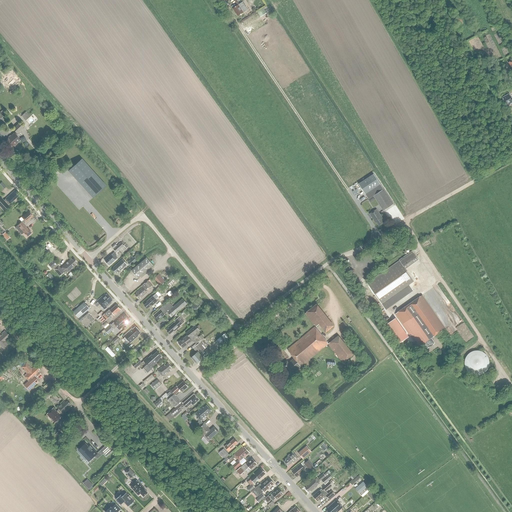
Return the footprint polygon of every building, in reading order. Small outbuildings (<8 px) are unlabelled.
[(244,13),(241,10),(244,8),(242,4),(239,6),(238,5),(232,9),(237,17),(244,13)] [(258,11),(261,16),(267,13),(263,8),(258,11)] [(10,73),(2,80),(10,89),(18,82),(10,73)] [(506,105),(511,101),(511,95),(511,93),(502,98),(506,105)] [(13,145),(13,146),(20,141),(15,136),(23,128),(19,123),(12,129),(14,132),(2,143),(8,149),(13,145)] [(81,159),(68,171),(92,198),(106,186),(81,159)] [(394,204),(374,174),(358,185),(369,200),(374,197),(384,211),(394,204)] [(9,204),(19,195),(14,191),(3,201),(1,198),(0,198),(0,207),(3,211),(8,206),(9,204)] [(384,221),(377,209),(369,214),(375,224),(377,223),(379,227),(384,224),(383,222),(384,221)] [(26,223),(33,217),(29,212),(22,218),(24,221),(22,223),(18,226),(28,237),(32,233),(24,225),(26,223)] [(124,246),(121,243),(113,249),(116,252),(124,246)] [(417,260),(411,251),(398,261),(399,261),(366,284),(380,304),(413,281),(404,269),(417,260)] [(117,258),(115,256),(116,255),(114,253),(105,261),(109,265),(117,258)] [(153,266),(146,258),(131,271),(138,279),(153,266)] [(71,259),(62,267),(60,269),(58,265),(54,269),(60,276),(65,271),(67,273),(77,265),(75,263),(76,262),(74,259),(72,260),(71,259)] [(118,273),(125,267),(127,265),(122,259),(120,261),(113,267),(114,268),(113,270),(116,273),(117,272),(118,273)] [(53,260),(48,265),(52,269),(57,265),(53,260)] [(165,282),(159,274),(156,277),(162,284),(165,282)] [(169,286),(175,281),(172,278),(166,283),(169,286)] [(145,290),(148,288),(148,289),(152,286),(148,281),(142,286),(143,287),(136,293),(137,294),(135,295),(138,299),(140,297),(140,298),(147,292),(145,290)] [(95,305),(97,307),(100,305),(104,309),(112,303),(110,302),(112,300),(107,294),(105,296),(104,295),(97,302),(98,302),(95,305)] [(156,294),(153,296),(147,302),(148,302),(144,305),(147,309),(151,305),(152,306),(157,301),(155,299),(158,297),(156,294)] [(444,328),(421,296),(394,315),(411,338),(412,338),(414,341),(415,340),(419,346),(420,345),(424,350),(433,343),(430,339),(444,328)] [(196,312),(205,304),(200,298),(191,307),(196,312)] [(171,317),(187,304),(182,299),(173,307),(168,301),(159,309),(160,310),(154,315),(158,320),(167,312),(171,317)] [(84,302),(73,312),(78,318),(90,309),(84,302)] [(320,303),(306,312),(315,327),(320,324),(326,332),(335,326),(320,303)] [(117,314),(116,314),(120,310),(116,306),(110,311),(109,310),(106,313),(110,317),(113,314),(114,316),(115,315),(115,316),(117,314)] [(90,314),(87,311),(78,319),(80,322),(84,319),(90,314)] [(113,323),(111,325),(114,329),(116,327),(119,330),(130,321),(124,315),(114,324),(113,323)] [(174,323),(167,329),(168,330),(167,331),(170,334),(174,331),(178,328),(178,327),(180,326),(179,325),(184,321),(179,316),(174,321),(175,322),(174,323)] [(303,333),(306,331),(300,323),(297,326),(303,333)] [(113,330),(109,325),(104,330),(108,334),(113,330)] [(200,330),(199,330),(201,328),(198,325),(196,326),(195,325),(185,333),(187,335),(178,343),(183,349),(192,342),(189,339),(192,336),(195,334),(200,330)] [(131,329),(123,336),(126,339),(130,343),(135,338),(134,338),(140,333),(135,327),(131,330),(131,329)] [(295,373),(293,371),(327,344),(314,328),(288,349),(289,350),(287,351),(293,359),(287,364),(286,361),(280,366),(290,377),(295,373)] [(0,347),(3,349),(8,344),(6,342),(9,339),(8,338),(9,337),(4,332),(1,335),(2,335),(0,336),(0,347)] [(216,341),(221,347),(230,339),(225,333),(216,341)] [(329,343),(343,363),(354,354),(340,335),(329,343)] [(116,344),(121,340),(118,336),(113,340),(116,344)] [(200,340),(192,347),(193,348),(195,351),(197,349),(200,352),(205,349),(207,347),(202,341),(201,341),(200,340)] [(109,348),(108,347),(105,349),(112,358),(115,355),(112,351),(109,348)] [(465,361),(464,364),(465,367),(466,370),(468,372),(470,374),(473,376),(477,376),(480,376),(483,374),(485,372),(487,370),(489,367),(489,364),(489,361),(487,358),(485,355),(483,353),(480,352),(477,351),(473,352),(470,353),(468,355),(466,358),(465,361)] [(147,357),(143,361),(147,365),(143,368),(147,373),(151,370),(150,369),(156,365),(155,364),(159,361),(158,360),(161,357),(156,352),(152,356),(152,355),(148,358),(147,357)] [(203,358),(198,352),(191,358),(196,364),(203,358)] [(141,363),(140,361),(138,359),(132,364),(135,368),(141,363)] [(26,363),(23,366),(21,368),(22,368),(23,368),(24,369),(23,370),(26,374),(24,376),(28,381),(23,385),(28,391),(38,382),(34,377),(36,375),(37,377),(40,375),(37,372),(39,370),(36,367),(35,369),(33,368),(31,369),(26,363)] [(171,369),(167,364),(165,366),(164,365),(157,371),(162,378),(170,371),(169,370),(171,369)] [(155,378),(152,375),(143,382),(146,385),(155,378)] [(162,384),(158,379),(151,385),(155,390),(162,384)] [(188,387),(183,382),(177,387),(176,386),(171,391),(173,393),(174,394),(179,389),(182,392),(188,387)] [(188,400),(185,402),(183,404),(186,407),(190,404),(192,406),(199,400),(194,394),(187,400),(188,400)] [(173,395),(168,400),(175,407),(180,402),(173,395)] [(60,415),(62,414),(63,415),(68,410),(67,409),(69,407),(69,406),(70,405),(67,402),(66,403),(65,402),(57,409),(58,410),(57,411),(53,408),(46,414),(55,423),(62,416),(60,415)] [(178,411),(184,407),(181,403),(170,412),(175,417),(180,413),(178,411)] [(203,408),(195,414),(201,421),(206,418),(205,417),(208,415),(208,414),(211,412),(207,406),(203,408)] [(174,417),(171,412),(165,417),(169,421),(174,417)] [(204,422),(197,428),(203,436),(210,430),(207,426),(204,422)] [(55,435),(60,440),(63,437),(58,432),(55,435)] [(237,443),(234,439),(228,445),(228,444),(225,447),(228,451),(231,449),(234,447),(234,446),(237,443)] [(85,444),(78,450),(89,461),(97,454),(90,446),(88,447),(85,444)] [(106,445),(101,450),(106,456),(112,451),(106,445)] [(298,453),(303,459),(311,452),(306,447),(298,453)] [(231,455),(234,458),(236,457),(239,460),(240,461),(249,453),(244,448),(243,449),(242,448),(234,454),(233,453),(231,455)] [(229,454),(224,449),(220,453),(225,458),(229,454)] [(292,462),(293,463),(298,459),(293,453),(291,455),(289,454),(287,456),(288,457),(285,459),(286,460),(284,462),(288,466),(292,462)] [(246,470),(248,472),(257,464),(252,459),(246,465),(245,464),(241,468),(240,468),(237,471),(240,475),(246,470)] [(300,464),(291,471),(297,477),(305,470),(304,469),(306,467),(309,470),(314,467),(308,460),(305,463),(304,461),(300,464)] [(242,465),(238,461),(232,466),(236,471),(242,465)] [(250,485),(253,483),(254,483),(259,479),(259,480),(265,474),(261,469),(254,475),(255,475),(248,482),(250,485)] [(332,478),(329,474),(327,472),(324,474),(323,474),(318,478),(320,481),(321,481),(324,484),(332,478)] [(352,485),(361,477),(359,475),(350,483),(352,485)] [(319,484),(318,483),(319,481),(317,478),(315,480),(314,478),(306,486),(307,487),(305,488),(308,492),(310,490),(311,491),(319,484)] [(269,487),(273,484),(269,479),(263,485),(260,488),(258,486),(255,489),(257,491),(260,495),(263,492),(267,489),(268,489),(269,488),(270,488),(269,487)] [(143,497),(147,493),(145,490),(145,489),(137,481),(130,487),(138,495),(140,494),(143,497)] [(319,491),(313,496),(317,501),(323,496),(325,497),(326,496),(328,494),(325,491),(332,486),(329,482),(319,491)] [(338,492),(340,496),(352,489),(350,485),(338,492)] [(366,487),(359,493),(361,496),(368,489),(366,487)] [(275,499),(276,500),(283,494),(281,491),(280,492),(278,489),(275,492),(274,492),(272,494),(272,495),(270,498),(273,501),(275,499)] [(331,491),(326,496),(329,499),(334,495),(331,491)] [(128,507),(130,505),(130,506),(133,503),(132,503),(134,501),(131,498),(132,498),(130,495),(129,496),(126,493),(123,496),(121,494),(116,499),(121,505),(124,502),(128,507)] [(265,497),(263,494),(256,500),(259,503),(265,497)] [(336,511),(342,507),(336,501),(328,508),(329,510),(327,511),(336,511)]
